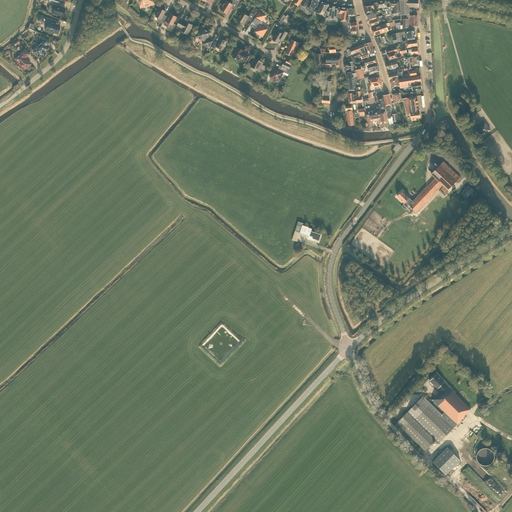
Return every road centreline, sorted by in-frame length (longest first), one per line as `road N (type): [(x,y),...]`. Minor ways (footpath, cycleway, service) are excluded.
road 1 (unclassified): [(349,349),(331,298),(331,260),(425,129),(422,27)]
road 2 (tertiary): [(197,511),(349,349)]
road 3 (tertiary): [(349,349),(511,232)]
road 4 (unclassified): [(0,106),(60,56),(81,0)]
